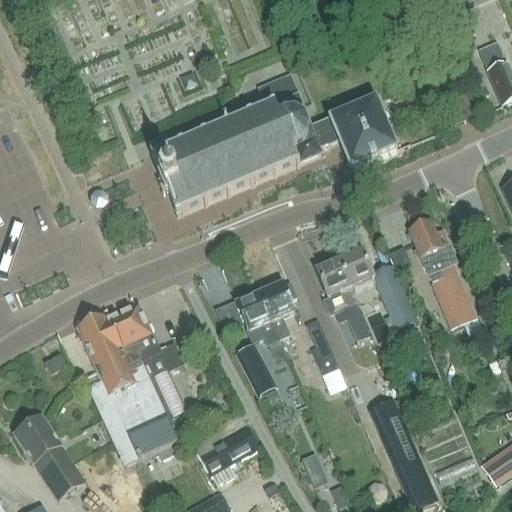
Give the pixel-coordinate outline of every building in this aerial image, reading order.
[(496,0),(459,0),(466,16),(498,3),(496,0)] [(511,80),(497,47),(478,55),(502,111),(511,106),(511,80)] [(298,99),(293,87),(289,78),(256,92),(262,105),(248,111),(246,107),(234,112),(236,117),(224,122),(227,129),(152,161),(160,182),(158,182),(165,199),(167,198),(176,220),(323,158),(321,153),(329,150),(320,127),(311,131),(298,99)] [(464,124),(475,120),(465,98),(455,102),(464,124)] [(454,129),(464,124),(455,102),(445,107),(454,129)] [(350,174),(397,154),(376,104),(320,127),(329,150),(338,146),(350,174)] [(511,189),(502,193),(511,215),(511,189)] [(454,269),(458,268),(443,234),(437,236),(431,224),(408,234),(429,281),(439,276),(442,283),(438,285),(453,318),(472,310),(454,269)] [(402,252),(389,259),(393,269),(397,277),(411,271),(402,252)] [(393,269),(373,278),(362,254),(339,264),(352,293),(374,284),(381,298),(391,321),(384,324),(392,342),(420,330),(401,288),(402,288),(397,277),(393,269)] [(358,309),(352,293),(339,264),(316,275),(328,302),(323,305),(331,321),(358,309)] [(295,318),(290,305),(296,302),(290,288),(284,291),(283,288),(260,298),(280,345),(291,340),(284,323),(295,318)] [(260,298),(237,309),(254,348),(265,343),(268,350),(269,350),(276,365),(287,360),(280,345),(260,298)] [(159,355),(152,340),(137,309),(105,323),(105,322),(77,335),(103,390),(89,396),(123,471),(158,455),(162,465),(175,459),(171,449),(177,446),(168,426),(188,417),(169,377),(185,369),(175,347),(159,355)] [(318,324),(306,329),(316,352),(311,355),(323,380),(339,373),(318,324)] [(443,351),(433,352),(434,363),(445,361),(443,351)] [(254,352),(237,361),(260,404),(277,394),(254,352)] [(51,380),(65,372),(59,362),(46,369),(51,380)] [(409,426),(399,403),(371,416),(412,511),(425,511),(438,507),(404,429),(409,426)] [(58,506),(87,487),(43,422),(15,441),(58,506)] [(210,481),(257,454),(246,435),(223,448),(216,435),(191,448),(210,481)] [(511,451),(483,472),(496,491),(511,480),(511,451)] [(368,491),(367,498),(371,504),(378,506),(384,502),(386,495),(382,489),(374,487),(368,491)] [(343,492),(331,497),(337,511),(346,511),(351,510),(343,492)] [(228,511),(220,496),(191,511),(228,511)]
